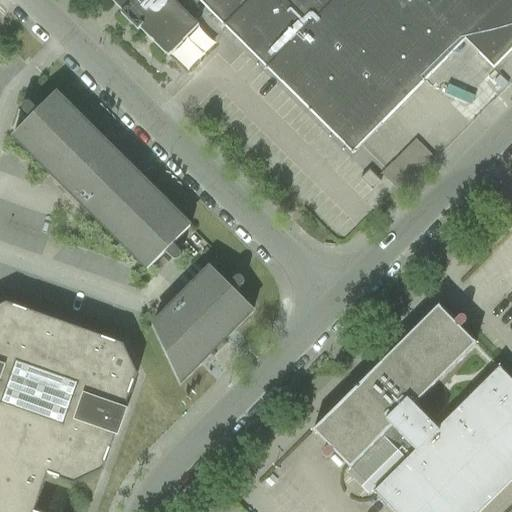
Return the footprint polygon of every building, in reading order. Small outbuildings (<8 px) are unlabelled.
[(511,0),(109,0),(111,1),(122,12),(120,15),(137,32),(140,29),(168,57),(198,27),(183,12),(194,0),(196,0),(352,155),(456,49),(464,42),(477,55),(481,58),(492,70),(493,69),(511,49),(511,0)] [(189,228),(109,148),(54,94),(12,137),(147,271),(189,228)] [(380,175),(398,193),(433,158),(415,140),(380,175)] [(360,180),(371,192),(380,183),(368,171),(360,180)] [(152,327),(170,367),(179,385),(252,311),(209,269),(152,327)] [(0,511),(32,511),(35,505),(46,475),(73,485),(102,471),(136,376),(122,347),(103,340),(6,305),(0,308),(0,511)] [(329,448),(334,454),(347,467),(349,470),(350,469),(373,493),(373,494),(375,496),(375,495),(385,505),(391,511),(480,511),(488,505),(511,481),(511,383),(500,372),(500,371),(498,369),(436,430),(413,407),(475,345),(473,343),(472,343),(459,330),(453,323),(453,324),(439,310),(440,310),(438,308),(373,372),(374,373),(357,390),(356,389),(312,432),(314,435),(314,434),(328,448),(329,448)] [(442,405),(449,412),(496,366),(476,345),(460,360),(466,366),(440,391),(447,399),(442,405)]
